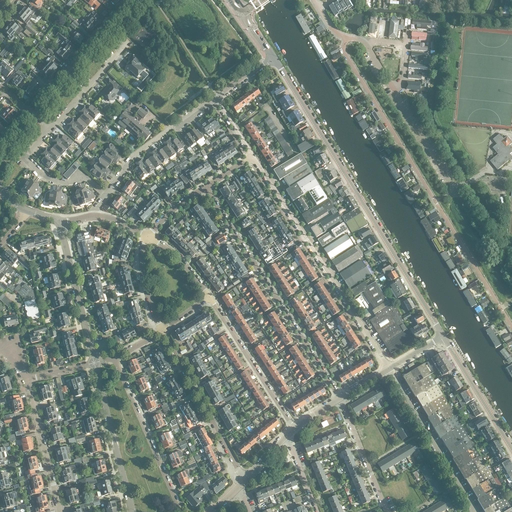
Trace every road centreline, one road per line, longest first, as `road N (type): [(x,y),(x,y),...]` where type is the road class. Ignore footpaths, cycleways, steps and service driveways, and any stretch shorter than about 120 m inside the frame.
road 1 (residential): [(511,328),(344,51),(346,38)]
road 2 (tertiary): [(443,335),(274,59)]
road 3 (residential): [(388,368),(251,158)]
road 4 (residential): [(338,398),(205,189)]
road 5 (residential): [(245,477),(160,331)]
road 6 (residential): [(181,511),(113,357)]
road 7 (residential): [(473,511),(388,368)]
road 8 (residential): [(295,428),(210,298)]
road 9 (residential): [(132,511),(94,362)]
road 10 (residential): [(94,362),(59,220)]
road 11 (residential): [(106,194),(129,159),(211,103)]
road 12 (residential): [(251,158),(215,101),(274,59)]
road 13 (residential): [(60,511),(26,380)]
road 14 (tertiary): [(511,449),(443,335)]
road 15 (residential): [(106,194),(84,177),(49,180),(26,160),(50,129)]
road 16 (residential): [(50,129),(124,48),(113,32)]
road 17 (unclassified): [(459,196),(392,86)]
road 18 (residential): [(385,511),(338,398)]
